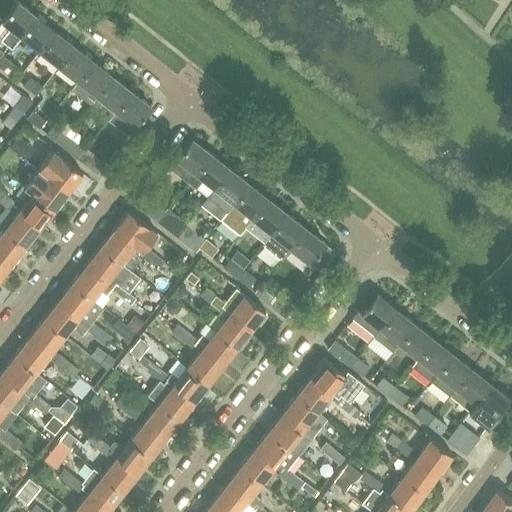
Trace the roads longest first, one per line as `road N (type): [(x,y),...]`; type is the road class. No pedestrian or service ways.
road 1 (residential): [(164,511),(373,242)]
road 2 (residential): [(0,337),(185,96)]
road 3 (residential): [(373,242),(185,96)]
road 4 (residential): [(511,350),(373,242)]
road 5 (residential): [(185,96),(67,0)]
